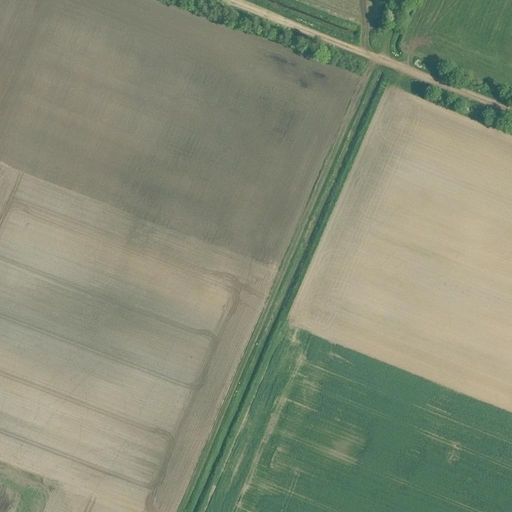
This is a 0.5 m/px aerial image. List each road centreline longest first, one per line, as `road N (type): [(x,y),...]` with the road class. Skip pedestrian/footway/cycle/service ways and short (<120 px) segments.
road 1 (track): [(381,56),(183,511)]
road 2 (unclassified): [(236,0),(511,106)]
